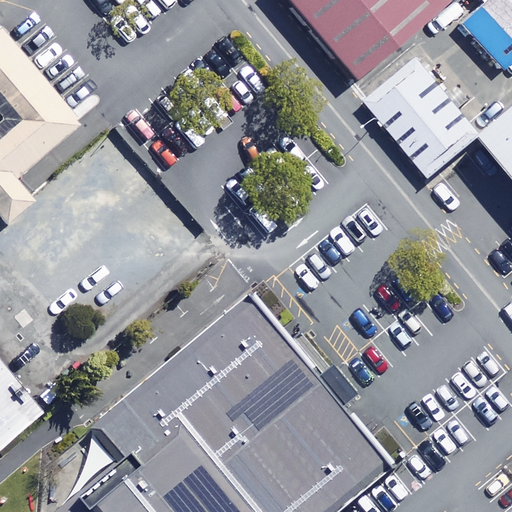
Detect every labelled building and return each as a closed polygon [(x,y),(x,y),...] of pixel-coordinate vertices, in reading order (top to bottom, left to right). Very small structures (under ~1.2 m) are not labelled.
[(447,2),(445,0),(283,0),(354,81),(447,2)] [(511,0),(474,0),(483,9),(459,29),(498,74),(511,61),(511,0)] [(81,121),(0,25),(0,118),(1,120),(0,121),(0,222),(2,225),(31,201),(12,179),(81,121)] [(480,126),(421,54),(363,101),(423,173),(480,126)] [(511,174),(511,107),(480,135),(511,174)] [(324,375),(256,294),(94,429),(121,460),(58,511),(337,511),(391,468),(398,462),(324,375)] [(0,448),(42,414),(0,364),(0,448)]
